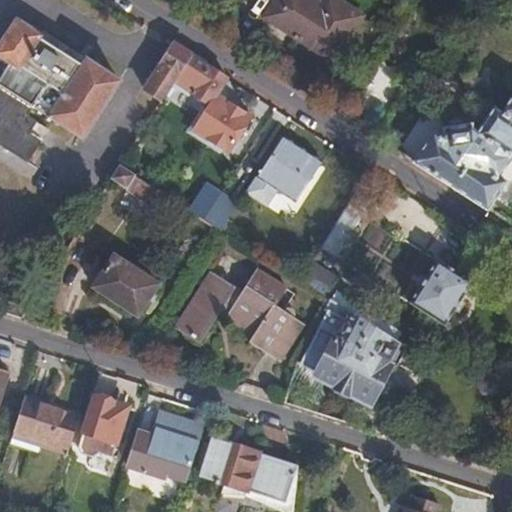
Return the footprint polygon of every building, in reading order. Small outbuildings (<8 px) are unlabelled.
[(317,0),(276,0),(265,18),(301,39),(335,60),(363,15),(338,0),(333,0),(328,7),(317,0)] [(41,37),(17,22),(0,47),(0,57),(10,64),(0,80),(0,142),(32,162),(45,140),(37,135),(42,127),(30,120),(35,111),(81,141),(120,83),(85,62),(81,68),(39,40),(41,37)] [(192,56),(174,45),(145,91),(162,102),(174,84),(192,56)] [(226,78),(192,56),(174,84),(191,95),(191,96),(207,108),(202,115),(204,124),(204,135),(204,141),(223,153),(247,116),(216,97),(226,78)] [(511,95),(500,112),(494,108),(477,136),(509,157),(511,158),(511,95)] [(413,162),(488,210),(505,181),(498,175),(509,157),(477,136),(477,133),(471,129),(471,126),(445,126),(444,131),(441,136),(433,132),(413,162)] [(273,132),(248,168),(287,193),(311,156),(273,132)] [(135,176),(120,166),(110,181),(126,190),(135,176)] [(159,191),(135,176),(126,190),(150,204),(159,191)] [(192,212),(208,186),(195,178),(178,203),(192,212)] [(205,221),(222,194),(208,186),(192,212),(205,221)] [(205,221),(217,228),(234,201),(222,194),(205,221)] [(113,256),(93,288),(137,315),(158,283),(113,256)] [(471,283),(437,262),(411,303),(426,312),(444,325),(471,283)] [(210,271),(176,323),(200,338),(216,314),(251,337),(246,343),(276,362),(302,323),(274,304),(285,286),(257,269),(238,297),(230,292),(234,285),(210,271)] [(7,289),(4,297),(30,306),(33,302),(20,298),(30,283),(16,274),(7,289)] [(4,297),(0,311),(22,319),(30,306),(4,297)] [(406,348),(346,310),(341,319),(334,315),(308,365),(367,397),(387,363),(395,368),(406,348)] [(387,363),(367,397),(377,403),(395,368),(387,363)] [(93,395),(81,431),(116,442),(127,406),(93,395)] [(23,399),(13,431),(69,449),(79,417),(23,399)] [(492,410),(506,418),(509,413),(496,405),(492,410)] [(140,430),(127,470),(161,482),(163,479),(181,485),(201,425),(161,412),(153,435),(140,430)] [(245,496),(261,501),(276,458),(212,437),(209,446),(204,445),(200,455),(206,457),(200,474),(247,491),(245,496)] [(276,458),(261,501),(289,511),(303,467),(276,458)] [(401,505),(398,511),(435,511),(438,503),(412,494),(408,506),(401,505)]
